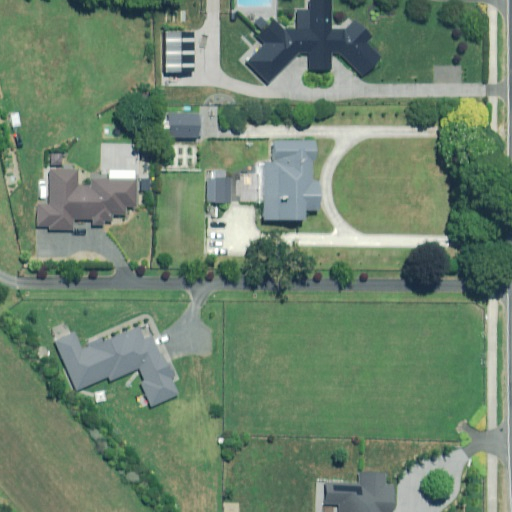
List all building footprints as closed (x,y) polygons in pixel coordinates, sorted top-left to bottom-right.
[(309,0),(309,28),(282,29),(272,19),(256,35),(264,42),(246,60),(267,81),(297,52),(308,51),(308,68),(330,68),(330,51),(338,51),(361,74),(379,56),(365,42),(371,36),(353,19),(344,29),(330,29),(330,0),(309,0)] [(191,30),(164,30),(164,71),(191,70),(191,30)] [(203,137),(203,113),(166,113),(166,137),(203,137)] [(313,160),(313,141),(272,140),(271,162),(257,162),(256,219),(301,220),(301,210),(318,210),(318,181),(309,181),(309,160),(313,160)] [(77,169),(49,169),(49,204),(36,204),(36,226),(48,226),(48,229),(72,229),(72,219),(91,219),(91,224),(103,224),(103,220),(110,220),(111,214),(124,214),(124,206),(134,206),(135,179),(90,178),(90,184),(76,184),(77,169)] [(229,177),(207,177),(206,201),(229,202),(229,177)] [(73,332),(54,341),(74,390),(106,376),(108,380),(137,368),(142,381),(139,382),(149,405),(176,394),(169,377),(172,376),(162,353),(159,354),(151,336),(143,339),(138,326),(102,341),(100,337),(86,342),(88,347),(81,350),(73,332)] [(390,511),(392,485),(383,484),(384,473),(358,471),(357,484),(324,482),(323,504),(338,504),(337,511),(390,511)]
